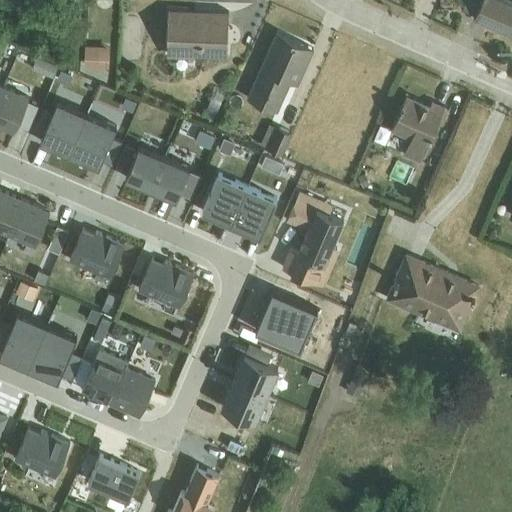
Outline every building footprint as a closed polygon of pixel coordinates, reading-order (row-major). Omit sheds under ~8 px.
[(476,12),(481,0),(465,0),(463,6),(476,12)] [(511,0),(481,0),(476,12),(474,17),(511,33),(511,0)] [(170,8),(168,54),(196,55),(197,53),(228,54),(230,10),(170,8)] [(277,30),(249,96),(278,108),(291,78),(299,82),(314,46),(277,30)] [(109,46),(86,44),(86,64),(109,66),(109,46)] [(5,81),(0,92),(0,121),(15,128),(18,122),(27,100),(31,92),(5,81)] [(211,94),(202,114),(214,119),(225,90),(218,87),(214,96),(211,94)] [(407,93),(392,127),(411,136),(404,152),(421,160),(446,104),(425,95),(423,100),(407,93)] [(53,111),(44,133),(41,139),(55,145),(71,152),(88,111),(59,98),(53,111)] [(27,100),(18,122),(29,127),(39,105),(27,100)] [(44,133),(53,111),(42,106),(33,128),(44,133)] [(88,111),(71,152),(86,158),(100,164),(103,158),(113,135),(118,123),(88,111)] [(270,121),(261,141),(283,151),(292,130),(278,123),(278,125),(270,121)] [(113,135),(103,158),(114,163),(124,140),(113,135)] [(128,169),(138,146),(126,141),(116,164),(128,169)] [(138,146),(128,169),(126,176),(151,186),(165,154),(140,143),(138,146)] [(165,154),(151,186),(177,197),(180,191),(190,168),(191,165),(165,154)] [(190,168),(180,191),(192,197),(202,173),(190,168)] [(232,221),(248,184),(219,171),(203,209),(232,221)] [(248,184),(232,221),(261,234),(278,196),(248,184)] [(0,226),(11,231),(25,198),(20,195),(0,186),(0,226)] [(313,204),(316,196),(300,189),(297,197),(313,204)] [(318,206),(331,211),(334,204),(316,196),(313,204),(297,197),(288,217),(309,226),(318,206)] [(25,198),(11,231),(36,242),(51,209),(25,198)] [(318,206),(309,226),(302,242),(300,248),(292,245),(283,265),(323,282),(339,246),(333,243),(344,217),(331,211),(318,206)] [(57,224),(48,246),(60,251),(69,229),(57,224)] [(84,226),(70,257),(111,275),(126,241),(110,235),(97,229),(96,231),(84,226)] [(406,249),(386,296),(462,328),(482,281),(406,249)] [(153,255),(139,287),(180,304),(195,271),(180,265),(166,259),(165,261),(153,255)] [(12,324),(3,347),(0,353),(12,358),(30,365),(48,321),(19,309),(12,324)] [(0,345),(3,347),(12,324),(0,319),(0,320),(0,345)] [(48,321),(30,365),(47,373),(59,378),(62,372),(78,334),(48,321)] [(184,324),(178,338),(191,343),(196,329),(184,324)] [(144,332),(139,344),(152,349),(157,337),(144,332)] [(78,334),(62,372),(74,377),(90,339),(78,334)] [(234,379),(267,393),(279,366),(246,352),(234,379)] [(113,398),(127,365),(97,353),(82,388),(111,400),(113,398)] [(356,364),(347,388),(360,393),(369,369),(356,364)] [(127,365),(113,398),(123,402),(122,405),(141,413),(156,378),(127,365)] [(267,393),(234,379),(223,405),(256,420),(267,393)] [(29,424),(16,455),(57,473),(71,440),(56,434),(42,428),(41,430),(29,424)] [(100,452),(89,479),(129,496),(141,469),(100,452)] [(195,472),(199,463),(198,463),(187,488),(187,490),(182,488),(173,509),(169,508),(167,511),(202,511),(220,472),(208,467),(204,476),(195,472)] [(204,476),(208,467),(199,463),(195,472),(204,476)]
